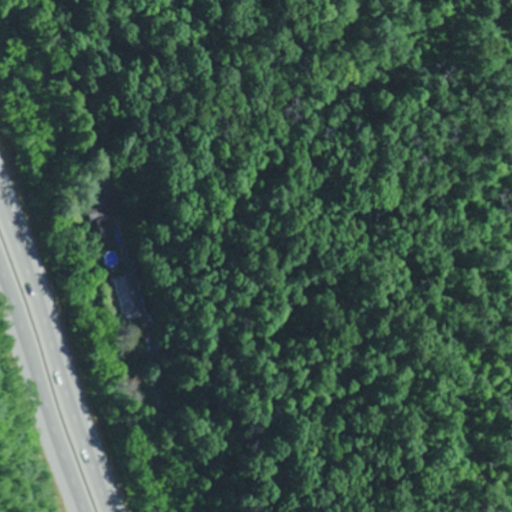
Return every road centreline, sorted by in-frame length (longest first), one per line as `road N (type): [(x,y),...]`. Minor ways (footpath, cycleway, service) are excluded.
road 1 (trunk): [(114,511),(0,200)]
road 2 (residential): [(131,272),(36,0)]
road 3 (trunk): [(0,288),(81,511)]
